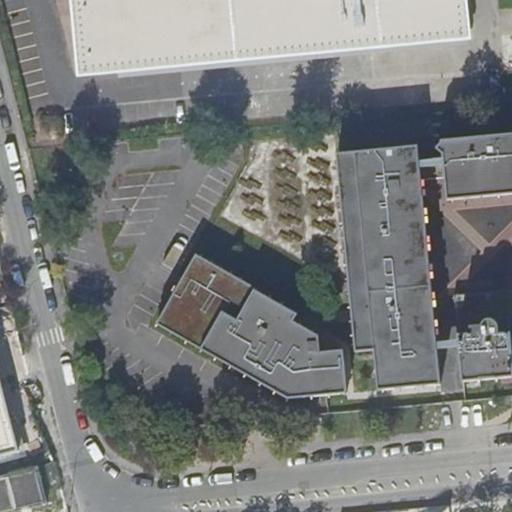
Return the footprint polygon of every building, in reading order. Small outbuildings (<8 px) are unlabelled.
[(471,0),(80,0),(87,77),(475,40),(471,0)] [(511,136),(445,142),(439,150),(445,154),(446,160),(422,162),(421,148),(340,154),(355,352),(374,351),(378,390),(440,386),(437,350),(436,344),(423,181),(448,179),(449,202),(511,196),(511,136)] [(259,285),(200,253),(159,319),(290,397),(320,395),(326,395),(346,393),(343,348),(320,351),(320,334),(295,319),(299,312),(258,288),(259,285)] [(511,292),(456,297),(459,342),(460,349),(463,384),(502,380),(511,379),(511,346),(511,328),(511,292)] [(511,385),(511,328),(511,346),(511,379),(502,380),(503,387),(511,385)] [(459,342),(436,344),(437,350),(460,349),(459,342)] [(0,511),(4,511),(13,510),(6,481),(0,482),(0,511)]
